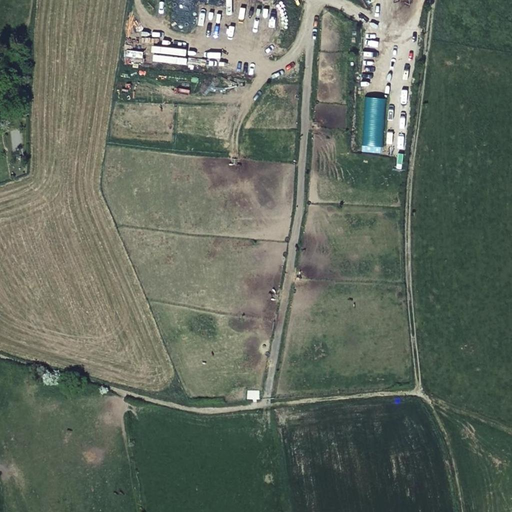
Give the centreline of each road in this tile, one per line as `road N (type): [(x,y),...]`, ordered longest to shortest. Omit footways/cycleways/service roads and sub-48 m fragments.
road 1 (track): [(421,393),(200,409),(0,355)]
road 2 (track): [(421,393),(408,193),(431,0)]
road 3 (track): [(460,511),(448,441),(421,393)]
